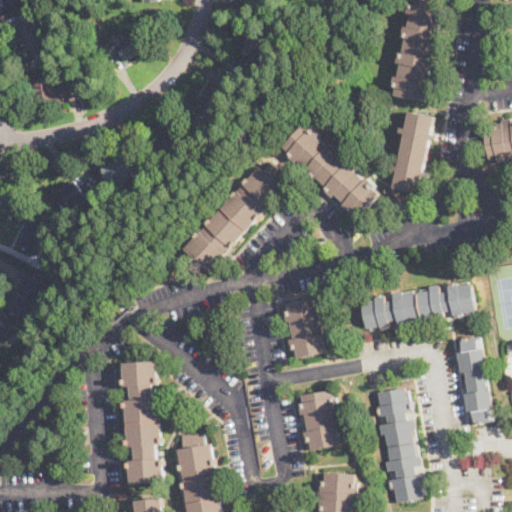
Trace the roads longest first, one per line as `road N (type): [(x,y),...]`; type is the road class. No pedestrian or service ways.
road 1 (residential): [(0,448),(93,345),(136,318),(169,301),(352,258),(423,224),(449,196),(478,74),(480,0),(472,96)]
road 2 (residential): [(0,154),(0,123),(201,18),(164,80),(131,105),(47,136),(1,141)]
road 3 (residential): [(270,379),(435,351),(452,454)]
road 4 (residential): [(136,318),(236,405),(252,479),(278,484),(285,469)]
road 5 (residential): [(0,491),(103,488),(95,376),(81,358)]
road 6 (residential): [(253,278),(285,469)]
road 7 (residential): [(253,278),(309,210),(352,258)]
road 8 (residential): [(423,224),(440,232),(489,221),(492,181),(456,166)]
